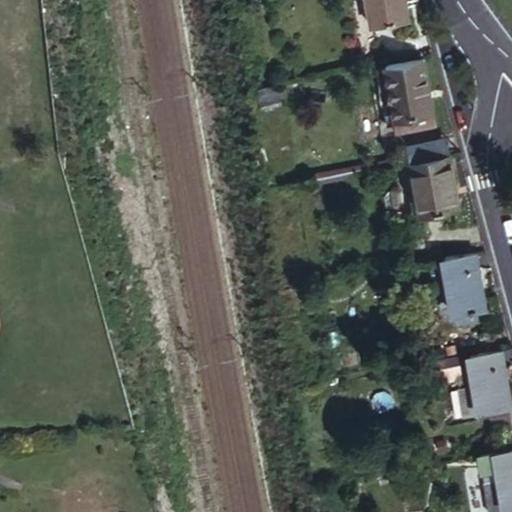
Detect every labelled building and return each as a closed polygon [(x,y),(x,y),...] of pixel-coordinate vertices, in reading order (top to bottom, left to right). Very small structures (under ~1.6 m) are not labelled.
[(407,18),(403,0),(364,0),(368,24),(407,18)] [(423,51),(377,58),(380,76),(388,75),(392,107),(394,123),(433,117),(423,51)] [(385,108),(392,107),(388,75),(380,76),(385,108)] [(455,201),(446,148),(409,154),(417,207),(455,201)] [(473,246),(441,251),(451,310),(452,319),(484,315),(483,306),(473,246)] [(498,342),(468,347),(477,406),(508,401),(498,342)] [(511,503),(511,442),(494,445),(499,474),(483,476),(487,507),(504,504),(511,503)]
